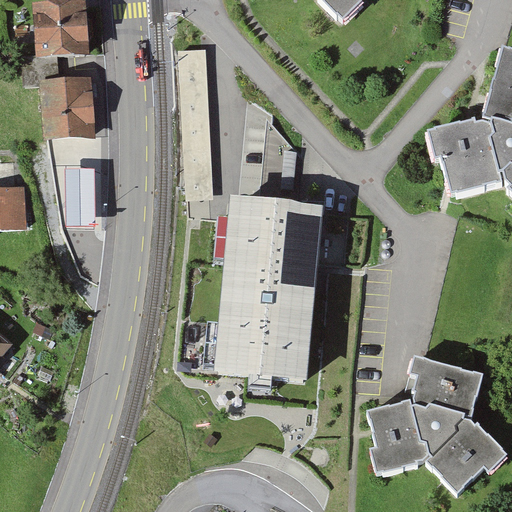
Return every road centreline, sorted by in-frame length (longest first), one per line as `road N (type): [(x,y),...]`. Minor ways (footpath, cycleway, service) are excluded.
road 1 (secondary): [(128,0),(136,163),(126,301),(106,400),(69,511)]
road 2 (residential): [(345,162),(419,241),(390,400)]
road 3 (residential): [(345,162),(367,169),(385,163),(477,52),(491,0)]
road 4 (residential): [(190,0),(345,162)]
road 5 (residential): [(174,511),(224,480),(252,482),(300,511)]
